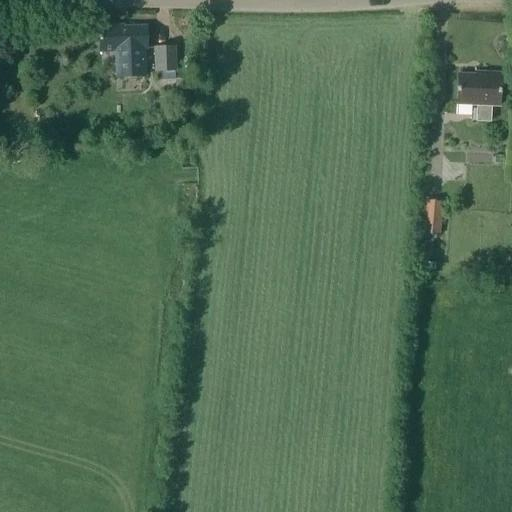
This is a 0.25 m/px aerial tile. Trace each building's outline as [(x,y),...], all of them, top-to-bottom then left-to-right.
[(145,26),(122,27),(122,25),(98,26),(99,52),(116,51),(117,76),(143,75),(142,47),(146,46),(145,26)] [(156,46),(156,68),(161,68),(174,67),(175,67),(174,45),(156,46)] [(490,105),(499,106),(501,74),(481,73),(481,77),(457,75),(456,103),(476,104),(476,119),(489,120),(490,105)] [(187,99),(187,76),(174,76),(175,99),(187,99)] [(507,208),(507,194),(507,153),(470,153),(469,207),(507,208)] [(443,203),(424,202),(421,234),(440,236),(443,203)]
